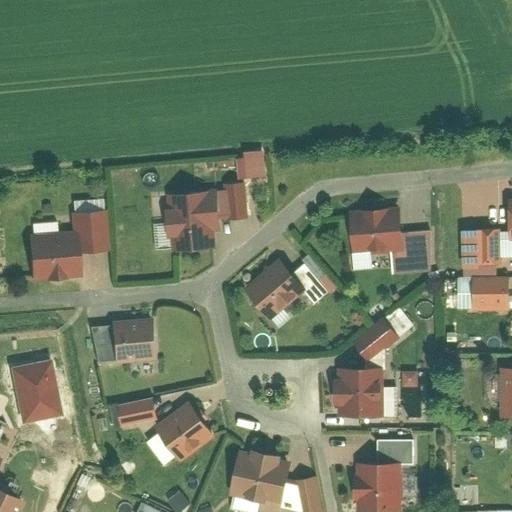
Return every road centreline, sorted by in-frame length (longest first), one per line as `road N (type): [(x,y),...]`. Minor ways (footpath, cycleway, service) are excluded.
road 1 (residential): [(511,170),(333,186),(210,286)]
road 2 (residential): [(210,286),(0,303)]
road 3 (residential): [(210,286),(227,370),(273,395)]
